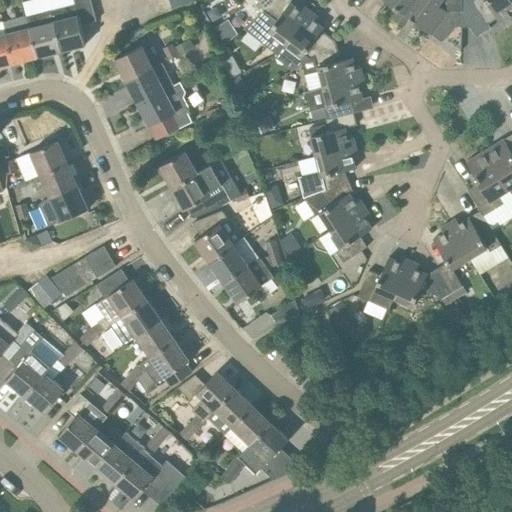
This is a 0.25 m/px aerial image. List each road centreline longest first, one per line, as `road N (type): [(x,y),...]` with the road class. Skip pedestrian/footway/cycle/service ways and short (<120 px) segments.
road 1 (residential): [(339,432),(264,373),(159,255),(73,96),(46,90),(0,102)]
road 2 (secondary): [(511,382),(264,511)]
road 3 (secondary): [(316,511),(511,408)]
road 4 (residential): [(408,232),(440,149),(412,98),(425,72)]
